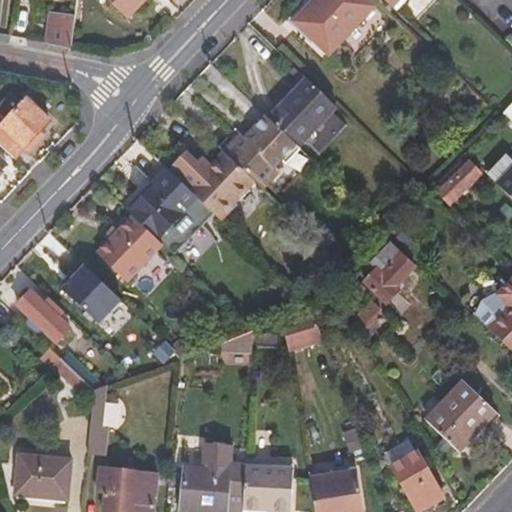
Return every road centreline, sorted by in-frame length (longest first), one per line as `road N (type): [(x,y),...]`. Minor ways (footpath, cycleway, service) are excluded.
road 1 (residential): [(137,94),(0,251)]
road 2 (residential): [(137,94),(0,56)]
road 3 (residential): [(228,0),(137,94)]
